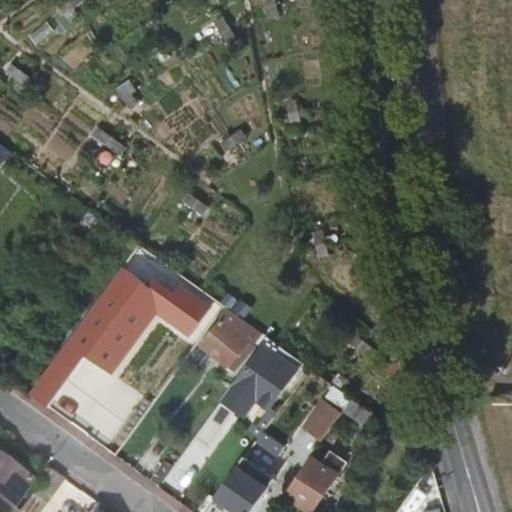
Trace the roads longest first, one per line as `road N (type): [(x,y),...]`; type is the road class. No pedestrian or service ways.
road 1 (secondary): [(479,511),(386,180),(369,0)]
road 2 (residential): [(0,401),(151,511)]
